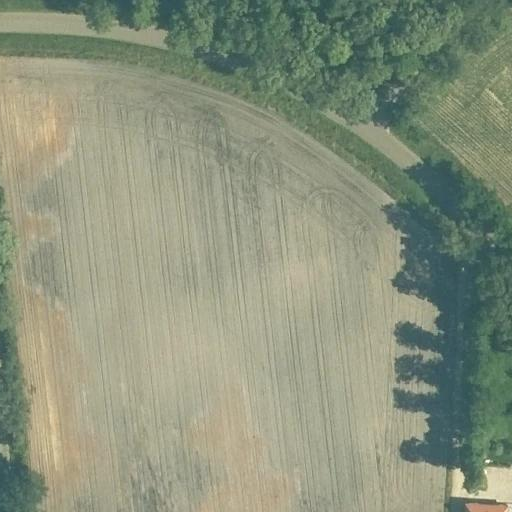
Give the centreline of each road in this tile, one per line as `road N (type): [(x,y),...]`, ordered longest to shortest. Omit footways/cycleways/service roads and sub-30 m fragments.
road 1 (tertiary): [(0,31),(177,47),(269,72),(365,132)]
road 2 (tertiary): [(511,248),(470,207),(365,132)]
